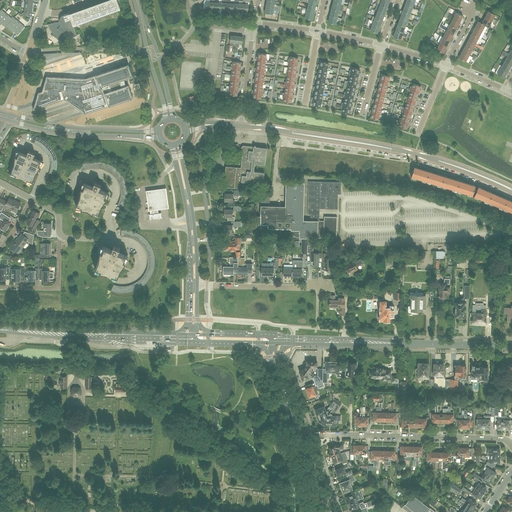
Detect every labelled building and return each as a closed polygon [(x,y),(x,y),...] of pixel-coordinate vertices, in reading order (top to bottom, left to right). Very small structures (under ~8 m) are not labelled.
[(60,22),(55,23),(48,25),(49,29),(50,31),(53,34),(52,36),(56,38),(61,40),(64,41),(65,41),(65,39),(69,39),(72,38),(77,36),(77,38),(73,26),(121,9),(117,0),(110,0),(73,14),(73,15),(70,16),(69,13),(64,15),(63,15),(62,15),(62,16),(61,16),(61,17),(60,18),(60,19),(60,20),(60,21),(60,22)] [(250,0),(242,0),(242,2),(242,11),(248,12),(248,5),(245,5),(245,2),(250,3),(250,0)] [(415,1),(411,0),(407,0),(405,5),(412,8),(415,9),(418,2),(415,1)] [(341,4),(333,3),(331,9),(343,12),(344,6),(340,5),(341,4)] [(308,5),(306,11),(314,13),(316,7),(308,5)] [(387,8),(380,5),(377,11),(385,14),(387,8)] [(410,14),(412,8),(405,5),(403,11),(410,14)] [(272,15),(274,8),(266,6),(265,13),(272,15)] [(343,12),(331,9),(330,16),(337,18),(339,11),(343,12)] [(0,12),(0,25),(0,26),(1,24),(5,28),(14,18),(12,19),(2,10),(0,12)] [(299,12),(300,12),(303,13),(306,14),(305,18),(312,20),(314,13),(306,11),(303,11),(303,10),(300,10),(299,12)] [(385,14),(377,11),(375,18),(382,20),(385,14)] [(403,11),(400,18),(408,20),(410,14),(403,11)] [(492,21),(495,15),(488,11),(485,17),(492,21)] [(459,23),(463,17),(456,13),(453,18),(451,17),(451,18),(459,23)] [(330,16),(328,23),(336,24),(337,18),(330,16)] [(485,26),(489,27),(492,21),(485,17),(482,23),(482,24),(485,25),(485,26)] [(14,18),(5,28),(12,34),(13,32),(18,36),(25,27),(14,18)] [(369,20),(368,22),(373,24),(380,27),(382,20),(375,18),(373,21),(369,20)] [(398,24),(405,27),(408,20),(400,18),(398,24)] [(449,25),(456,29),(459,23),(451,18),(449,21),(451,22),(449,25)] [(438,27),(441,29),(446,31),(453,35),(456,29),(449,25),(448,28),(442,25),(444,22),(442,21),(438,27)] [(482,31),(485,26),(485,25),(482,24),(482,23),(478,22),(475,28),(482,31)] [(373,24),(370,31),(377,33),(380,27),(373,24)] [(396,30),(403,33),(405,27),(398,24),(396,30)] [(472,34),(479,37),(482,31),(475,28),(472,34)] [(396,30),(393,37),(400,40),(402,36),(407,38),(406,42),(408,43),(409,39),(410,36),(407,35),(403,33),(396,30)] [(453,35),(446,31),(443,37),(450,41),(453,35)] [(469,40),(475,43),(479,37),(472,34),(469,40)] [(450,41),(443,37),(440,43),(447,47),(450,41)] [(475,43),(469,40),(465,46),(472,49),(474,46),(482,50),(483,48),(475,43)] [(440,43),(437,50),(443,53),(447,47),(440,43)] [(469,56),(472,49),(465,46),(462,52),(469,56)] [(466,62),(469,56),(462,52),(459,58),(466,62)] [(511,66),(504,62),(502,66),(496,63),(495,65),(507,72),(511,66)] [(129,64),(121,67),(88,78),(88,77),(84,79),(63,78),(64,77),(61,77),(46,77),(42,91),(38,93),(33,110),(64,100),(85,114),(133,98),(126,79),(133,77),(129,64)] [(500,70),(497,74),(504,78),(507,72),(495,65),(494,67),(500,70)] [(411,89),(420,92),(421,90),(419,90),(420,86),(420,85),(418,85),(413,84),(411,89)] [(408,100),(417,103),(417,101),(416,100),(417,97),(409,94),(408,100)] [(404,110),(413,113),(414,112),(412,111),(413,107),(406,105),(404,110)] [(410,118),(402,116),(400,121),(410,124),(410,122),(409,122),(410,118)] [(410,124),(400,121),(399,126),(403,128),(404,129),(405,129),(406,129),(408,125),(409,126),(410,124)] [(18,166),(14,165),(10,174),(16,176),(15,177),(22,178),(26,181),(27,181),(32,183),(36,173),(32,172),(33,170),(36,172),(37,172),(40,167),(42,161),(33,158),(35,154),(31,152),(28,151),(27,155),(18,152),(16,157),(15,157),(14,163),(15,163),(18,165),(18,166)] [(347,159),(283,153),(282,160),(346,166),(347,159)] [(429,172),(414,167),(414,168),(411,177),(415,179),(416,178),(422,180),(422,181),(426,182),(429,172)] [(430,184),(431,182),(437,184),(437,185),(441,187),(445,176),(429,172),(426,182),(430,184)] [(446,188),(446,187),(453,189),(452,190),(457,192),(460,181),(445,176),(441,187),(446,188)] [(461,192),(468,194),(467,195),(472,196),(475,187),(475,186),(460,181),(457,192),(461,193),(461,192)] [(101,186),(98,184),(94,183),(93,187),(84,183),(82,189),(81,189),(80,195),(81,195),(84,196),(84,198),(80,196),(76,206),(82,208),(81,209),(87,210),(92,213),(93,213),(98,215),(102,205),(98,204),(99,202),(102,204),(103,204),(107,199),(108,193),(99,189),(101,186)] [(478,198),(485,200),(484,201),(488,203),(493,193),(478,187),(477,188),(474,197),(478,199),(478,198)] [(161,189),(146,190),(148,210),(164,208),(163,208),(169,208),(167,188),(161,189)] [(507,199),(493,193),(488,203),(492,205),(493,204),(499,206),(499,208),(503,210),(507,199)] [(234,204),(234,201),(233,201),(233,194),(224,194),(224,201),(228,201),(228,204),(234,204)] [(261,206),(269,206),(270,194),(261,194),(261,206)] [(20,207),(19,206),(21,204),(15,201),(9,199),(7,202),(1,199),(0,199),(0,210),(1,211),(3,208),(9,211),(10,209),(16,213),(17,210),(18,210),(19,209),(20,208),(20,207)] [(511,201),(507,199),(503,210),(507,211),(508,210),(511,211),(511,201)] [(149,215),(149,216),(150,220),(162,218),(162,213),(158,213),(157,204),(150,205),(151,215),(149,215)] [(235,217),(232,217),(232,210),(224,209),(224,217),(228,217),(228,220),(234,221),(235,217)] [(31,216),(30,216),(30,217),(29,217),(28,219),(28,220),(26,223),(31,226),(30,228),(35,230),(40,221),(37,219),(40,214),(34,211),(31,216)] [(1,213),(0,214),(0,218),(3,221),(0,225),(0,228),(1,229),(1,230),(4,231),(5,232),(11,222),(5,218),(6,216),(1,213)] [(38,231),(38,236),(42,237),(47,237),(47,234),(51,235),(51,224),(44,224),(44,231),(38,231)] [(233,236),(233,233),(232,233),(232,225),(224,225),(224,233),(227,233),(227,236),(233,236)] [(27,241),(32,245),(34,235),(28,233),(26,237),(22,234),(17,241),(16,240),(9,249),(14,252),(14,251),(17,253),(22,247),(23,247),(26,243),(27,241)] [(235,238),(235,240),(235,242),(230,242),(230,243),(223,243),(223,249),(229,249),(229,251),(235,251),(235,249),(238,249),(238,246),(240,246),(240,242),(240,238),(235,238)] [(51,255),(51,244),(44,244),(44,254),(41,254),(41,255),(40,255),(36,255),(36,258),(41,258),(41,257),(47,258),(47,255),(51,255)] [(122,267),(126,262),(125,261),(127,256),(118,252),(120,249),(120,248),(117,247),(113,246),(112,250),(103,246),(101,251),(100,251),(99,258),(100,258),(103,259),(103,261),(99,259),(95,269),(100,271),(100,272),(106,273),(111,276),(112,276),(117,278),(121,268),(117,267),(118,265),(121,267),(122,267)] [(307,246),(307,253),(310,253),(310,257),(311,257),(312,261),(311,262),(312,264),(313,265),(314,265),(314,267),(318,267),(318,262),(319,253),(313,253),(313,246),(311,246),(307,246)] [(322,253),(322,262),(323,262),(323,270),(332,271),(332,258),(326,258),(326,253),(322,253)] [(238,258),(229,258),(229,263),(230,263),(230,267),(223,267),(223,274),(234,274),(234,270),(238,270),(237,274),(238,274),(238,258)] [(239,258),(238,258),(238,274),(248,275),(248,271),(252,271),(252,263),(245,263),(245,267),(242,267),(242,262),(239,262),(239,258)] [(274,268),(278,268),(279,258),(275,258),(275,262),(270,262),(270,268),(261,268),(261,275),(262,275),(262,276),(265,276),(265,275),(273,275),(274,268)] [(354,263),(351,264),(351,263),(344,266),(347,273),(351,272),(352,273),(357,270),(355,266),(362,263),(360,260),(354,263)] [(292,269),(292,276),(302,276),(302,269),(303,269),(303,261),(293,261),(293,269),(292,269)] [(0,280),(6,281),(6,274),(9,274),(10,267),(6,267),(6,269),(0,268),(0,280)] [(12,269),(12,281),(20,281),(20,275),(24,275),(24,268),(20,268),(20,269),(12,269)] [(35,271),(28,271),(28,281),(35,281),(35,275),(38,275),(38,269),(35,269),(35,271)] [(43,269),(39,269),(39,275),(42,275),(42,282),(49,282),(49,278),(53,279),(54,273),(49,273),(46,271),(43,271),(43,269)] [(450,284),(451,279),(444,279),(444,284),(439,284),(438,298),(440,298),(440,299),(445,299),(445,298),(446,298),(446,293),(449,293),(450,284)] [(458,318),(459,318),(459,319),(460,319),(461,319),(462,319),(463,319),(463,318),(466,318),(466,313),(465,313),(466,299),(469,299),(470,291),(470,286),(464,286),(464,298),(462,298),(461,303),(456,303),(455,313),(455,317),(458,317),(458,318)] [(425,308),(425,306),(425,296),(423,296),(423,293),(413,293),(410,293),(410,297),(411,297),(411,298),(411,306),(408,306),(408,312),(409,313),(411,313),(412,314),(416,314),(417,313),(417,310),(420,311),(421,311),(422,311),(423,310),(423,309),(422,309),(422,308),(425,308)] [(339,301),(335,300),(335,295),(331,295),(331,300),(329,300),(329,308),(340,308),(340,315),(344,315),(344,298),(339,298),(339,301)] [(393,317),(394,309),(393,309),(393,306),(388,305),(388,306),(386,306),(386,301),(380,301),(380,318),(380,320),(385,321),(386,321),(388,321),(389,321),(389,317),(393,317)] [(472,307),(472,312),(472,313),(473,313),(472,322),(474,322),(474,323),(476,323),(477,322),(481,323),(482,323),(483,323),(484,323),(485,323),(486,313),(486,308),(483,305),(476,305),(472,307)] [(307,364),(304,367),(319,378),(320,381),(322,381),(323,380),(323,369),(323,367),(317,367),(317,362),(307,361),(307,364)] [(329,373),(332,373),(333,361),(329,361),(329,362),(326,362),(326,369),(323,369),(323,380),(322,381),(323,383),(324,383),(328,383),(328,375),(329,375),(329,373)] [(336,361),(333,361),(332,373),(337,373),(337,377),(342,378),(342,369),(341,369),(341,367),(339,367),(339,362),(336,362),(336,361)] [(356,390),(359,390),(359,387),(359,380),(356,380),(357,363),(346,362),(346,376),(353,376),(353,382),(356,382),(356,387),(356,390)] [(423,377),(428,377),(428,368),(428,364),(421,364),(420,363),(419,363),(418,364),(418,366),(418,369),(416,368),(415,369),(415,372),(416,373),(417,373),(418,373),(418,379),(423,379),(423,377)] [(443,364),(442,364),(441,364),(440,364),(438,364),(434,364),(434,368),(434,376),(435,376),(435,377),(436,377),(436,378),(443,379),(443,376),(443,375),(443,374),(444,373),(444,372),(443,371),(443,368),(443,364)] [(461,376),(465,376),(466,365),(464,365),(464,364),(462,364),(461,365),(460,365),(457,365),(456,364),(454,364),(454,366),(455,367),(455,378),(452,378),(452,379),(450,379),(450,390),(458,390),(458,380),(457,380),(457,379),(461,379),(461,376)] [(477,382),(479,382),(479,378),(480,366),(475,366),(474,365),(472,365),(471,369),(472,369),(472,376),(471,377),(471,379),(473,379),(476,376),(478,376),(478,378),(477,378),(477,382)] [(481,366),(480,366),(479,378),(484,378),(483,383),(486,383),(486,388),(490,388),(490,381),(487,381),(488,368),(488,367),(487,367),(487,366),(484,365),(481,365),(481,366)] [(313,379),(314,383),(315,383),(320,381),(319,378),(304,367),(302,370),(300,371),(303,381),(309,379),(308,378),(311,377),(313,379)] [(372,371),(372,372),(371,372),(370,372),(370,373),(370,374),(370,375),(370,376),(371,376),(371,377),(382,378),(382,380),(387,380),(392,380),(392,383),(396,383),(399,383),(399,376),(392,375),(392,376),(391,376),(391,371),(389,371),(389,369),(382,369),(383,368),(376,368),(376,370),(372,370),(372,371)] [(317,385),(316,386),(312,387),(306,389),(310,400),(314,399),(313,396),(319,394),(317,389),(318,388),(317,385)] [(324,422),(324,424),(331,424),(331,425),(336,426),(336,425),(338,425),(338,421),(336,420),(336,416),(332,416),(332,414),(334,414),(340,406),(340,407),(341,404),(334,399),(333,401),(334,402),(331,404),(335,407),(334,407),(336,409),(334,412),(332,410),(330,413),(329,413),(323,420),(323,422),(324,422)] [(437,422),(438,403),(436,403),(435,404),(435,406),(435,412),(435,414),(432,414),(432,413),(430,413),(430,419),(432,419),(432,422),(433,422),(433,423),(435,423),(435,422),(437,422)] [(335,407),(331,404),(327,410),(328,411),(326,411),(324,407),(319,409),(318,406),(313,408),(314,410),(316,415),(317,415),(319,422),(319,423),(323,426),(324,424),(324,422),(323,422),(323,420),(329,413),(330,413),(332,410),(334,412),(336,409),(334,407),(335,407)] [(354,414),(354,420),(354,425),(357,425),(357,426),(360,426),(360,425),(362,425),(363,412),(363,408),(360,408),(360,412),(360,418),(357,418),(357,415),(356,414),(354,414)] [(464,410),(464,415),(464,416),(464,428),(466,428),(467,429),(468,428),(469,428),(469,427),(472,427),(473,420),(470,420),(471,417),(469,416),(467,416),(467,410),(464,410)] [(399,424),(402,425),(402,426),(403,426),(403,427),(404,427),(405,427),(408,427),(408,413),(406,413),(406,418),(403,418),(403,413),(400,413),(399,424)] [(423,413),(420,413),(420,427),(422,427),(422,428),(425,428),(425,427),(426,427),(426,423),(429,423),(429,418),(426,418),(426,419),(422,419),(423,413)] [(329,453),(330,457),(331,457),(340,453),(339,451),(340,450),(342,451),(343,445),(335,445),(332,446),(332,445),(331,445),(328,446),(331,452),(329,453)] [(359,459),(359,446),(357,446),(357,445),(354,445),(354,446),(353,446),(353,449),(350,449),(350,455),(353,455),(353,454),(357,454),(357,455),(357,456),(357,457),(357,459),(359,459)] [(362,446),(359,446),(359,459),(361,460),(361,457),(361,456),(361,455),(361,454),(367,454),(368,450),(366,450),(366,446),(365,446),(365,445),(362,445),(362,446)] [(418,447),(416,447),(416,460),(416,465),(418,465),(418,455),(421,455),(421,457),(424,458),(424,449),(421,449),(422,447),(421,447),(421,446),(418,446),(418,447)] [(472,455),(472,454),(472,448),(469,448),(468,448),(467,447),(466,448),(463,448),(462,464),(463,462),(465,462),(465,459),(464,459),(464,458),(465,458),(465,456),(472,456),(472,455)] [(374,459),(374,464),(374,466),(376,466),(377,451),(375,451),(375,450),(372,450),(372,451),(371,451),(371,452),(368,452),(368,459),(374,459)] [(388,465),(389,451),(387,451),(387,450),(384,450),(384,451),(381,451),(381,450),(379,450),(379,451),(377,451),(376,466),(376,471),(376,474),(379,474),(379,471),(379,466),(379,465),(379,459),(382,459),(383,459),(386,459),(386,465),(386,470),(388,470),(388,465)] [(389,451),(388,465),(390,465),(390,459),(397,459),(397,454),(394,454),(395,451),(394,451),(394,450),(391,450),(391,451),(389,451)] [(342,461),(343,464),(348,462),(347,459),(348,459),(346,452),(343,453),(340,454),(340,453),(331,457),(333,461),(334,461),(335,464),(342,461)] [(453,461),(453,459),(453,456),(453,454),(451,454),(451,453),(450,453),(450,452),(447,452),(447,453),(445,453),(445,466),(447,466),(447,461),(453,461)] [(473,455),(472,455),(472,456),(472,462),(480,463),(480,455),(476,455),(473,455)] [(344,468),(348,467),(347,464),(340,467),(340,468),(336,470),(338,476),(346,473),(344,468)] [(486,471),(485,473),(493,478),(494,478),(496,475),(495,474),(496,473),(491,470),(493,466),(489,465),(486,464),(485,466),(488,468),(486,468),(485,470),(486,471)] [(492,479),(493,478),(485,473),(483,475),(482,475),(480,477),(475,473),(473,476),(476,478),(479,480),(480,477),(490,483),(490,482),(491,482),(492,480),(492,479)] [(347,476),(349,480),(346,481),(343,482),(343,483),(340,484),(343,492),(351,489),(350,486),(351,485),(350,483),(355,481),(353,474),(347,476)] [(478,483),(475,488),(484,494),(485,491),(486,488),(482,486),(482,485),(481,484),(482,482),(479,480),(476,478),(474,480),(478,483)] [(457,492),(459,489),(451,483),(449,486),(457,492)] [(482,496),(484,494),(475,488),(473,487),(471,490),(473,491),(471,493),(475,496),(476,496),(480,498),(481,496),(482,496)] [(361,492),(360,489),(353,492),(354,495),(346,498),(348,504),(357,500),(356,497),(358,496),(360,495),(359,493),(361,492)] [(407,511),(434,511),(413,495),(402,508),(407,511)] [(459,497),(458,499),(473,508),(474,506),(475,506),(476,505),(476,504),(476,503),(469,499),(468,501),(467,501),(466,501),(463,500),(459,497)] [(462,509),(466,511),(471,511),(472,511),(473,508),(458,499),(456,501),(458,502),(458,503),(463,506),(464,506),(462,509)] [(358,504),(357,500),(348,504),(349,508),(349,507),(350,510),(360,506),(361,509),(368,507),(367,503),(363,504),(363,503),(360,503),(358,504)]
